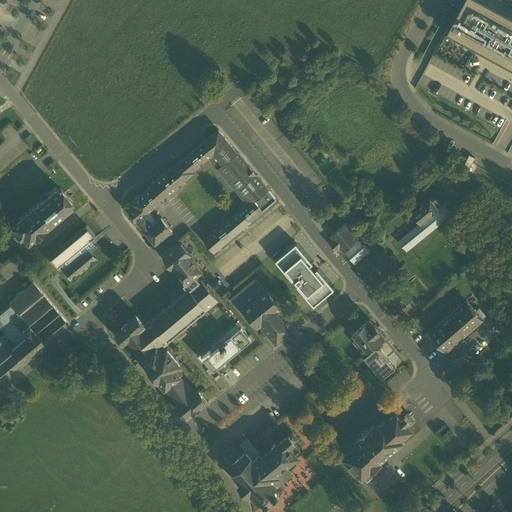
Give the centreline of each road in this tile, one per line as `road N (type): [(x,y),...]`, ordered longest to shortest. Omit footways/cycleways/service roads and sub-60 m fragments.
road 1 (residential): [(104,202),(216,113),(360,289)]
road 2 (unclassified): [(432,0),(396,66),(398,84),(429,120),(509,162)]
road 3 (residential): [(183,431),(360,289)]
road 4 (residential): [(0,86),(104,202)]
road 5 (residential): [(104,202),(144,265),(87,317)]
road 6 (residential): [(183,431),(87,317)]
road 7 (residential): [(360,289),(424,362),(431,388)]
